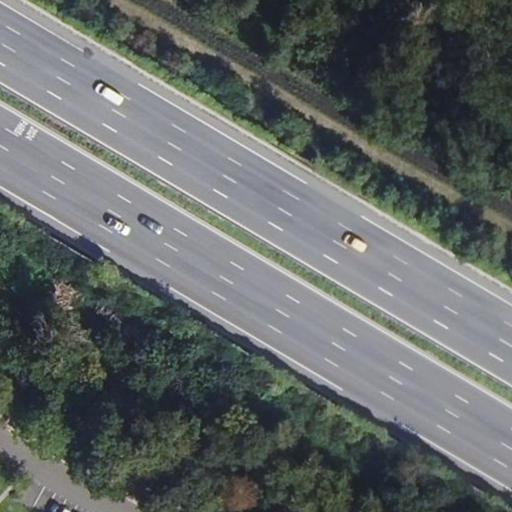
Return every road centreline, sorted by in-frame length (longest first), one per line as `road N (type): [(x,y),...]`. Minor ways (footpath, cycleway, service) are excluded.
road 1 (motorway): [(511,337),(0,30)]
road 2 (motorway): [(0,145),(511,449)]
road 3 (residential): [(0,445),(107,511)]
